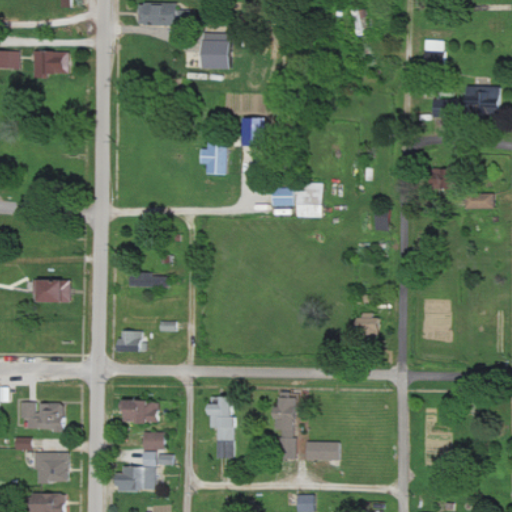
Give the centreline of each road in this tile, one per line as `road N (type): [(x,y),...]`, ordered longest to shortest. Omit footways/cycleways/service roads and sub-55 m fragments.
road 1 (residential): [(511,378),(0,367)]
road 2 (residential): [(81,511),(92,0)]
road 3 (residential): [(403,511),(412,0)]
road 4 (residential): [(186,511),(193,235),(167,209)]
road 5 (residential): [(0,209),(167,209)]
